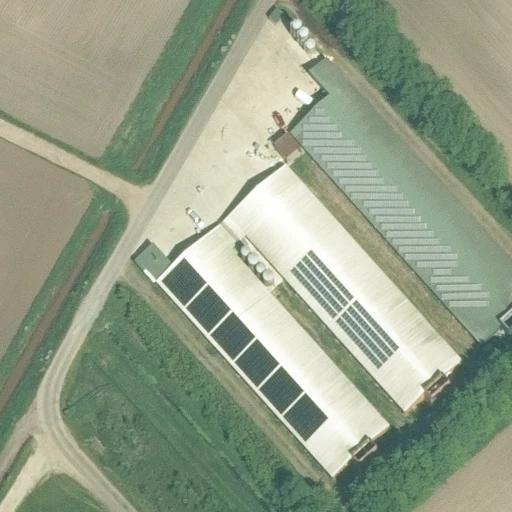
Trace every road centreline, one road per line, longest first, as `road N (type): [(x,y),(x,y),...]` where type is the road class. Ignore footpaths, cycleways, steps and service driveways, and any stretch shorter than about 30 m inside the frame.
road 1 (track): [(251,0),(69,306)]
road 2 (track): [(133,204),(0,131)]
road 3 (track): [(0,426),(69,306)]
